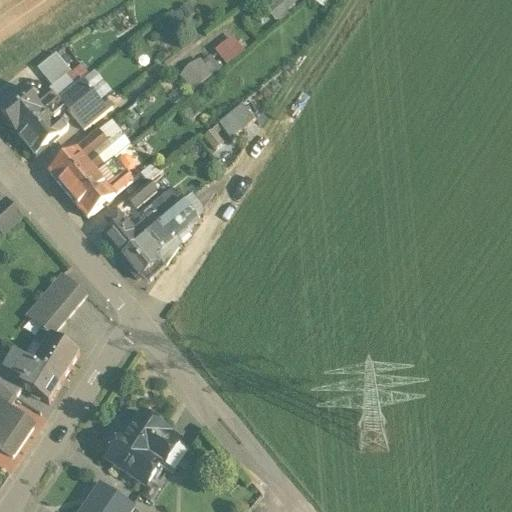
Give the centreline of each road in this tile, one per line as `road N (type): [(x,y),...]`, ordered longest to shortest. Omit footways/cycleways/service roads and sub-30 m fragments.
road 1 (residential): [(305,511),(136,319)]
road 2 (unclassified): [(136,319),(12,511)]
road 3 (residential): [(136,319),(0,166)]
